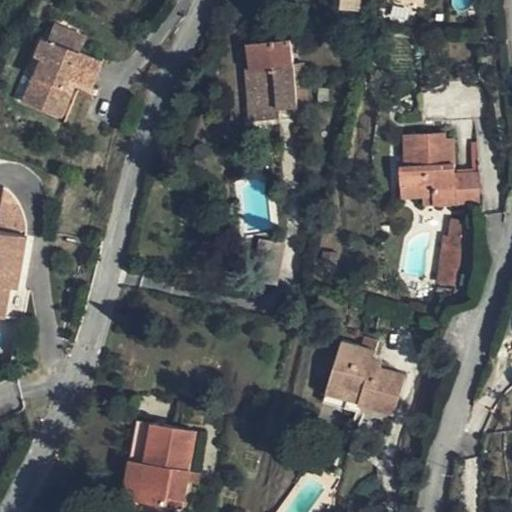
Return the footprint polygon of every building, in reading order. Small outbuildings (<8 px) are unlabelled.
[(56,24),(49,39),(42,57),(24,100),(62,115),(72,91),(64,87),(68,77),(77,81),(93,87),(103,61),(79,50),(85,36),(56,24)] [(42,57),(49,39),(42,36),(35,54),(42,57)] [(252,71),(247,72),(249,106),(281,104),(281,108),(299,106),(295,64),(293,39),(249,44),(252,71)] [(481,65),(496,66),(496,60),(497,50),(482,49),(481,65)] [(304,63),(295,64),(299,106),(308,105),(304,63)] [(72,91),(77,81),(68,77),(64,87),(72,91)] [(281,104),(249,106),(250,121),(281,119),(281,114),(281,108),(281,104)] [(281,114),(300,113),(299,106),(281,108),(281,114)] [(446,133),(407,134),(408,165),(403,165),(404,197),(425,197),(436,196),(436,205),(482,203),(480,174),(457,175),(456,139),(447,139),(446,133)] [(425,206),(436,205),(436,196),(425,197),(425,206)] [(0,316),(5,317),(10,285),(13,268),(21,269),(27,235),(0,230),(0,316)] [(461,269),(466,239),(447,237),(442,266),(461,269)] [(284,244),(263,241),(257,278),(277,282),(284,244)] [(458,286),(461,269),(442,266),(440,283),(458,286)] [(13,268),(10,285),(18,286),(21,269),(13,268)] [(367,337),(364,346),(378,350),(381,340),(367,337)] [(345,340),(332,383),(356,390),(351,410),(358,412),(361,404),(397,415),(408,375),(385,368),(386,362),(376,359),(378,350),(364,346),(345,340)] [(429,349),(419,352),(423,366),(432,363),(429,349)] [(356,390),(332,383),(326,402),(351,410),(356,390)] [(169,496),(187,499),(190,480),(192,470),(199,431),(140,420),(124,506),(155,511),(166,511),(168,505),(169,496)] [(280,508),(286,511),(287,511),(312,477),(329,488),(336,479),(311,467),(280,508)] [(192,470),(190,480),(201,482),(203,472),(192,470)] [(185,507),(187,499),(169,496),(168,505),(185,507)]
